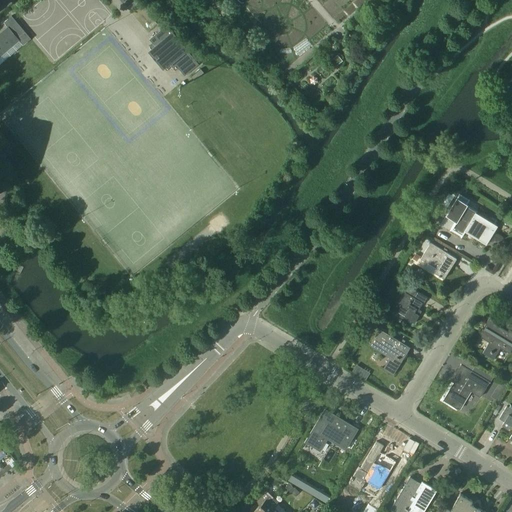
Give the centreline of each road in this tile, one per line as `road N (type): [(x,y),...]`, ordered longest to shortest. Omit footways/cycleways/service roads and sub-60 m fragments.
road 1 (residential): [(262,298),(328,220),(472,0)]
road 2 (residential): [(216,348),(241,323),(251,324),(398,417)]
road 3 (residential): [(511,299),(481,280),(398,417)]
road 4 (residential): [(121,452),(216,348)]
road 5 (residential): [(216,348),(107,432)]
road 6 (residential): [(398,417),(511,482)]
road 7 (tertiary): [(82,426),(0,328)]
